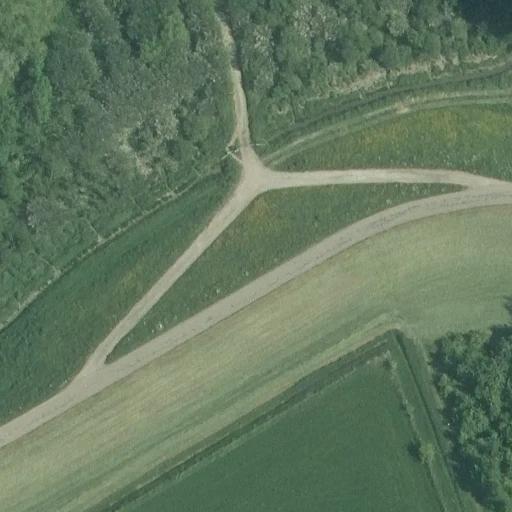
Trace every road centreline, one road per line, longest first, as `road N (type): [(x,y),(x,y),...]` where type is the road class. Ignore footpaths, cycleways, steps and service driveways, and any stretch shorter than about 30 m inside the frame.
road 1 (unclassified): [(0,436),(353,234),(397,214),(511,195)]
road 2 (track): [(66,400),(112,339),(260,181)]
road 3 (track): [(260,181),(452,177),(507,195)]
road 4 (track): [(260,181),(223,0)]
